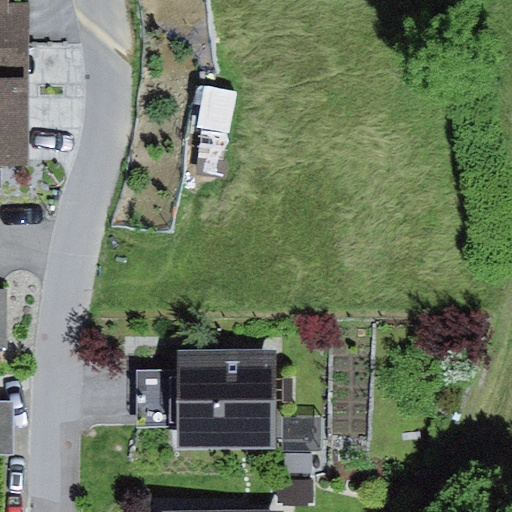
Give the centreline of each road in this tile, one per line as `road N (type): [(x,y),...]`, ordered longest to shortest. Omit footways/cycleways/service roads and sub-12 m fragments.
road 1 (residential): [(63,511),(68,332),(100,196),(110,65),(100,0)]
road 2 (track): [(511,291),(458,478),(439,511)]
